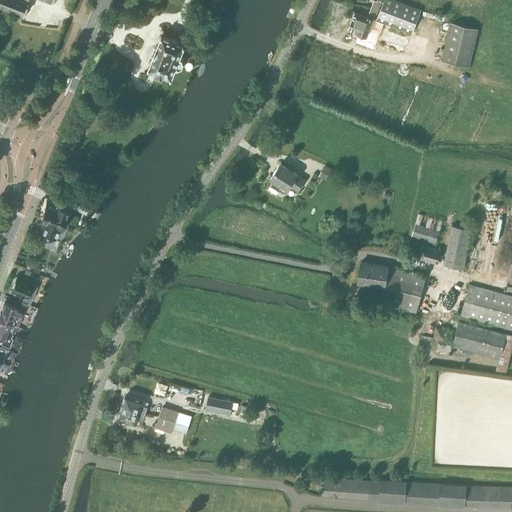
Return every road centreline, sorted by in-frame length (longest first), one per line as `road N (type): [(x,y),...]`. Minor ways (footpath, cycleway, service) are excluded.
road 1 (tertiary): [(64,511),(93,406),(139,297),(274,81),(312,0)]
road 2 (secondary): [(26,146),(62,99),(102,0)]
